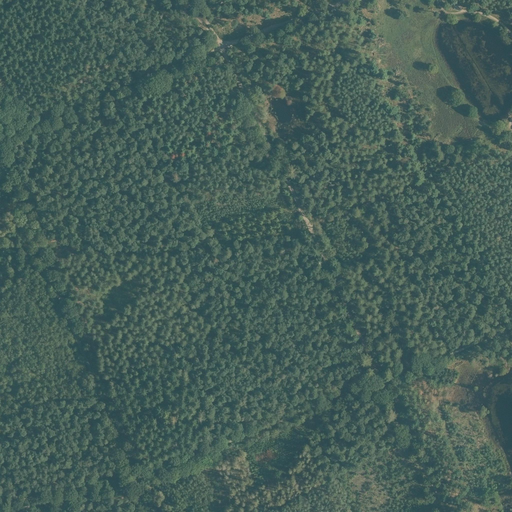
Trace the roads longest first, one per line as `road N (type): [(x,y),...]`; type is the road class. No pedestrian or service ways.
road 1 (track): [(0,294),(42,250),(197,250),(313,225),(411,185),(506,128)]
road 2 (track): [(499,333),(133,480),(7,511)]
road 3 (track): [(221,46),(443,502)]
road 4 (track): [(0,152),(103,389),(146,511)]
road 5 (track): [(345,0),(0,138)]
